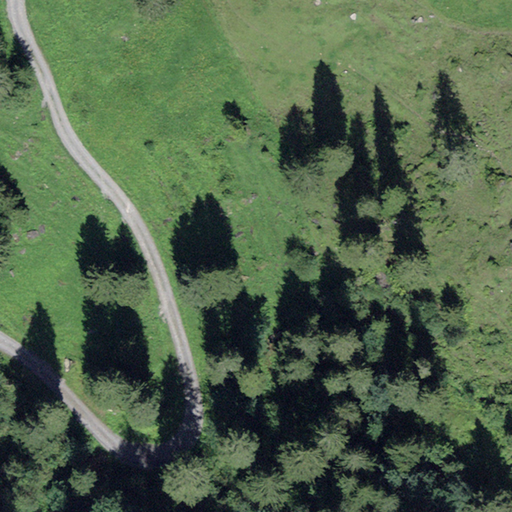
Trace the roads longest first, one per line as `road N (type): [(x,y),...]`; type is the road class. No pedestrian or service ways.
road 1 (track): [(0,341),(129,457),(161,460),(187,441),(190,376),(148,248),(93,172)]
road 2 (track): [(93,172),(66,131),(15,0)]
